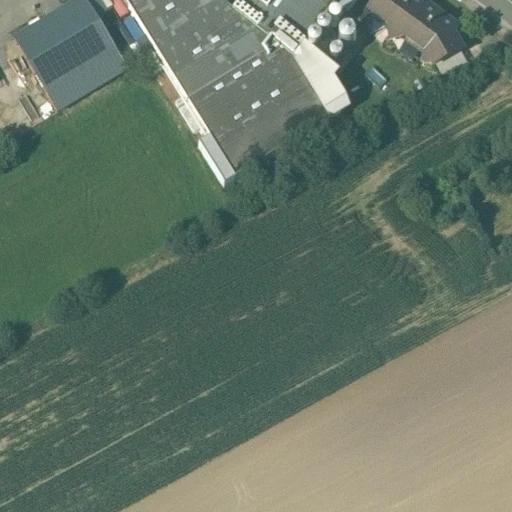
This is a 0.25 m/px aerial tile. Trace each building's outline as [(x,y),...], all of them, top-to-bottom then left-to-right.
[(329,125),(290,62),(339,0),(143,0),(125,10),(232,182),(329,125)] [(359,0),(347,17),(361,27),(369,16),(368,15),(378,0),(359,0)] [(449,27),(414,1),(414,0),(378,0),(368,15),(369,16),(388,29),(390,42),(403,40),(424,56),(421,66),(433,69),(440,83),(467,68),(446,31),(449,27)] [(81,3),(12,44),(44,96),(113,55),(81,3)] [(113,55),(44,96),(55,115),(124,73),(113,55)]
